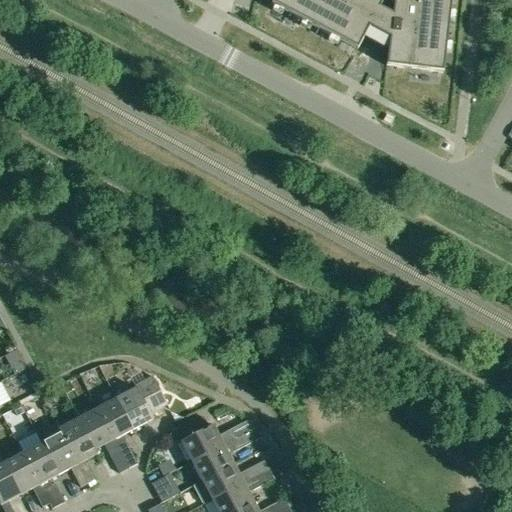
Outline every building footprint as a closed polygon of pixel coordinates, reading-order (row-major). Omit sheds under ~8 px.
[(389,41),(385,67),(442,74),(450,0),(393,0),(392,16),(379,9),(383,1),(382,0),(273,0),(271,5),(357,51),(368,29),(389,41)] [(115,401),(132,432),(152,422),(149,416),(167,407),(152,379),(134,388),(135,390),(115,401)] [(128,471),(137,466),(122,437),(132,432),(115,401),(96,411),(128,471)] [(103,447),(118,476),(128,471),(96,411),(77,421),(94,452),(95,452),(103,447)] [(94,452),(77,421),(57,432),(59,436),(60,435),(87,486),(94,482),(84,463),(97,456),(95,452),(94,452)] [(180,444),(191,464),(234,441),(229,432),(217,438),(212,427),(180,444)] [(248,434),(234,441),(191,464),(201,483),(233,466),(228,457),(253,443),(248,434)] [(41,445),(58,477),(70,471),(80,490),(87,486),(60,435),(59,436),(41,445)] [(22,455),(49,506),(51,511),(64,505),(52,480),(58,477),(41,445),(22,455)] [(3,466),(20,497),(32,491),(42,510),(49,506),(22,455),(3,466)] [(0,508),(2,511),(12,511),(8,504),(20,497),(3,466),(0,460),(0,508)] [(233,466),(201,483),(193,487),(203,506),(211,502),(254,479),(268,471),(264,463),(238,476),(233,466)] [(259,489),(254,479),(211,502),(216,511),(238,511),(253,504),(248,495),(259,489)] [(262,511),(257,511),(253,504),(238,511),(284,511),(289,510),(284,501),(262,511)]
